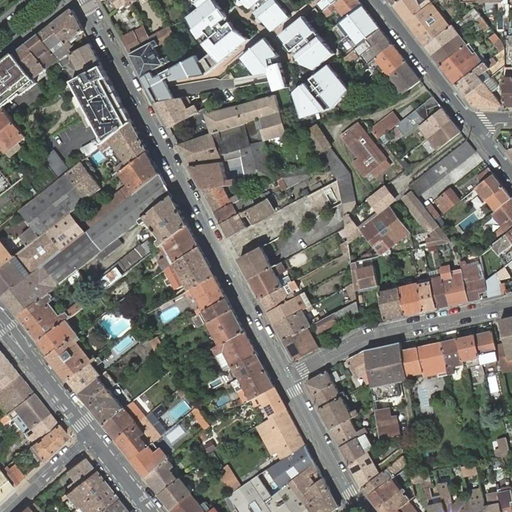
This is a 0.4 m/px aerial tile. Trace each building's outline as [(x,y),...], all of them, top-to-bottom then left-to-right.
[(101,0),(103,1),(111,16),(120,9),(115,3),(119,0),(123,0),(127,3),(129,7),(132,4),(129,0),(101,0)] [(119,0),(115,3),(120,9),(127,3),(123,0),(119,0)] [(183,0),(193,14),(183,20),(199,46),(212,53),(201,62),(197,54),(156,76),(154,71),(143,77),(157,102),(177,99),(167,79),(172,76),(174,80),(207,74),(221,64),(253,38),(240,27),(220,0),(183,0)] [(293,16),(280,0),(243,0),(266,20),(275,31),(293,16)] [(345,18),(362,5),(358,0),(338,0),(325,11),(329,16),(334,12),(336,15),(341,11),(345,18)] [(422,6),(418,0),(403,0),(394,5),(408,22),(424,10),(432,4),(428,0),(426,2),(422,6)] [(504,0),(479,0),(479,2),(479,6),(479,9),(483,9),(483,6),(483,2),(504,2),(504,0)] [(450,27),(432,4),(424,10),(408,22),(426,46),(450,27)] [(479,14),(475,8),(471,12),(478,21),(483,18),(479,14)] [(72,10),(53,24),(71,48),(74,45),(71,41),(84,31),(73,10),(72,10)] [(317,71),(340,52),(312,20),(306,14),(279,35),(302,64),(317,71)] [(483,18),(478,21),(485,31),(490,27),(483,18)] [(53,24),(40,34),(59,60),(74,52),(71,48),(53,24)] [(453,25),(450,27),(426,46),(434,56),(457,37),(452,31),(456,28),(453,25)] [(143,76),(172,61),(169,56),(162,60),(156,48),(175,38),(170,28),(170,27),(150,38),(153,42),(142,48),(131,54),(143,76)] [(144,27),(134,32),(142,48),(153,42),(150,38),(144,27)] [(355,59),(361,55),(368,64),(377,58),(394,45),(381,29),(351,53),(355,59)] [(134,32),(122,38),(131,54),(142,48),(134,32)] [(490,38),(493,43),(499,38),(496,33),(490,38)] [(40,34),(28,44),(47,69),(59,60),(40,34)] [(265,37),(241,57),(254,75),(270,72),(272,77),(273,82),(276,90),(288,89),(282,62),(271,65),(268,58),(280,55),(265,37)] [(457,37),(434,56),(441,66),(465,47),(468,45),(468,44),(466,41),(462,43),(457,37)] [(493,43),(500,52),(505,49),(505,44),(499,38),(493,43)] [(74,52),(59,60),(75,80),(79,78),(70,65),(76,62),(83,76),(103,65),(91,43),(74,52)] [(17,54),(26,65),(35,78),(47,69),(28,44),(17,53),(17,54)] [(407,61),(394,45),(377,58),(390,74),(407,61)] [(465,47),(441,66),(449,76),(465,63),(466,65),(478,55),(479,54),(474,49),(472,50),(469,53),(465,47)] [(17,54),(0,67),(0,101),(4,107),(37,81),(35,78),(26,65),(17,54)] [(479,57),(478,55),(466,65),(465,63),(449,76),(456,85),(480,67),(475,61),(479,57)] [(497,63),(493,57),(480,67),(456,85),(466,97),(485,82),(490,78),(486,72),(497,63)] [(143,76),(143,77),(172,61),(143,76)] [(421,80),(407,61),(390,74),(396,82),(402,90),(404,93),(421,80)] [(308,80),(293,92),(301,121),(338,110),(354,88),(332,62),(308,80)] [(75,80),(69,83),(76,95),(80,93),(100,131),(104,137),(98,140),(101,145),(103,143),(104,145),(133,122),(129,114),(103,65),(83,76),(79,78),(75,80)] [(490,78),(485,82),(466,97),(473,106),(503,107),(492,92),(498,88),(490,78)] [(212,132),(281,111),(276,94),(260,98),(241,104),(219,109),(205,113),(212,132)] [(170,128),(198,111),(196,106),(194,107),(188,97),(183,97),(177,99),(157,102),(170,128)] [(452,120),(435,98),(421,108),(430,120),(421,127),(429,138),(452,120)] [(0,142),(8,153),(20,143),(28,137),(12,117),(4,107),(0,110),(0,142)] [(288,134),(281,111),(212,132),(179,145),(191,166),(223,160),(242,157),(245,174),(246,182),(275,178),(273,172),(267,143),(266,140),(280,136),(288,134)] [(381,138),(402,123),(394,112),(373,128),(381,138)] [(405,137),(415,128),(408,120),(398,128),(405,137)] [(461,132),(452,120),(429,138),(438,150),(461,132)] [(133,122),(104,145),(101,147),(105,152),(114,145),(126,161),(118,167),(122,172),(149,151),(133,122)] [(387,158),(359,123),(343,136),(360,158),(354,162),(365,176),(371,170),(376,176),(390,165),(386,159),(387,158)] [(332,147),(318,126),(308,134),(322,154),(332,147)] [(429,138),(421,127),(416,131),(424,141),(429,138)] [(475,150),(468,140),(409,185),(418,196),(476,151),(475,150)] [(82,153),(87,159),(100,149),(95,142),(82,153)] [(20,143),(8,153),(12,157),(24,148),(20,143)] [(332,150),(322,157),(327,165),(332,171),(338,179),(338,180),(342,203),(342,204),(344,220),(350,215),(356,210),(351,175),(332,150)] [(44,159),(51,168),(61,180),(69,173),(71,171),(55,151),(44,159)] [(161,173),(149,151),(122,172),(135,189),(126,196),(122,190),(89,216),(92,221),(90,223),(93,227),(161,173)] [(223,160),(191,166),(203,189),(223,186),(246,182),(245,174),(234,175),(234,178),(232,178),(228,179),(226,174),(224,165),(223,160)] [(69,173),(88,199),(103,188),(83,162),(71,171),(69,173)] [(327,165),(273,172),(275,178),(281,178),(299,175),(314,173),(332,171),(327,165)] [(482,183),(494,174),(489,168),(478,177),(482,183)] [(22,237),(29,246),(48,232),(67,216),(88,199),(69,173),(61,180),(41,195),(21,211),(34,228),(22,237)] [(173,195),(161,173),(93,227),(83,235),(65,249),(81,269),(99,254),(119,238),(141,221),(173,195)] [(281,178),(276,180),(282,191),(288,188),(302,181),(314,174),(314,173),(299,175),(281,178)] [(488,200),(505,187),(494,174),(482,183),(478,187),(488,200)] [(338,180),(276,213),(286,233),(342,203),(338,180)] [(203,189),(216,213),(239,200),(239,199),(241,198),(240,195),(237,196),(237,195),(231,199),(223,186),(203,189)] [(350,215),(344,220),(348,241),(348,244),(363,233),(381,256),(410,232),(391,203),(395,197),(385,187),(368,201),(377,213),(359,227),(350,215)] [(445,212),(460,200),(452,189),(438,200),(442,204),(440,206),(445,212)] [(474,190),(461,200),(464,203),(476,193),(474,190)] [(426,207),(413,192),(404,199),(434,237),(427,239),(428,247),(437,245),(453,241),(439,224),(436,220),(426,207)] [(255,206),(268,199),(266,193),(252,200),(255,206)] [(175,200),(173,195),(141,221),(144,224),(145,226),(148,224),(161,241),(159,243),(161,246),(165,244),(188,225),(175,200)] [(249,195),(242,199),(248,210),(255,206),(252,200),(249,195)] [(511,198),(493,213),(507,231),(501,235),(503,238),(511,230),(511,198)] [(216,213),(222,224),(248,210),(242,199),(239,200),(216,213)] [(222,224),(229,238),(249,227),(244,218),(248,216),(252,223),(275,211),(268,199),(255,206),(248,210),(222,224)] [(431,204),(426,207),(436,220),(441,216),(431,204)] [(48,232),(63,251),(65,249),(83,235),(67,216),(48,232)] [(167,270),(200,247),(188,225),(165,244),(171,256),(160,261),(167,270)] [(511,230),(503,238),(493,246),(501,256),(507,265),(511,261),(511,230)] [(0,268),(0,291),(4,297),(45,265),(63,251),(48,232),(29,246),(19,254),(0,268)] [(0,237),(0,268),(19,254),(16,250),(14,252),(1,236),(0,237)] [(119,238),(99,254),(103,260),(124,243),(119,238)] [(149,239),(142,245),(150,255),(153,253),(157,249),(149,239)] [(340,245),(344,254),(349,251),(348,244),(348,241),(340,245)] [(91,286),(99,296),(150,255),(142,245),(91,286)] [(249,274),(251,279),(273,267),(271,262),(262,246),(240,258),(249,274)] [(493,246),(481,255),(482,263),(483,270),(501,256),(493,246)] [(200,247),(167,270),(173,281),(175,284),(178,289),(186,284),(189,290),(216,275),(200,247)] [(45,265),(4,297),(20,317),(49,294),(60,285),(69,278),(79,270),(81,269),(65,249),(63,251),(45,265)] [(344,254),(337,257),(340,262),(350,256),(349,251),(344,254)] [(355,283),(356,290),(379,285),(374,258),(351,263),(355,283)] [(511,261),(507,265),(497,273),(501,280),(511,277),(511,261)] [(251,279),(262,299),(284,287),(278,276),(287,271),(282,262),(273,267),(251,279)] [(482,263),(462,266),(463,270),(469,301),(480,298),(479,292),(487,290),(486,281),(485,277),(483,270),(482,263)] [(451,266),(442,267),(444,277),(450,305),(469,301),(463,270),(452,272),(451,266)] [(73,284),(84,276),(79,270),(69,278),(73,284)] [(487,290),(489,297),(503,293),(501,283),(502,283),(501,280),(497,273),(486,281),(487,290)] [(228,298),(216,275),(189,290),(187,291),(189,295),(195,292),(204,307),(198,311),(199,314),(206,311),(228,298)] [(444,277),(431,279),(438,308),(450,305),(444,277)] [(438,308),(431,279),(419,282),(420,284),(425,311),(438,308)] [(262,299),(269,312),(297,298),(293,291),(299,288),(295,281),(284,287),(262,299)] [(380,291),(386,320),(406,315),(401,288),(399,281),(394,282),(395,288),(380,291)] [(511,284),(511,282),(511,281),(505,282),(502,283),(501,283),(503,293),(508,292),(506,286),(511,284)] [(355,283),(346,288),(352,300),(346,303),(348,306),(358,301),(356,290),(355,283)] [(401,288),(406,315),(425,311),(420,284),(401,288)] [(306,293),(302,295),(308,307),(314,304),(306,293)] [(20,317),(40,342),(69,320),(85,307),(82,302),(60,319),(49,304),(54,300),(49,294),(20,317)] [(269,312),(276,325),(302,311),(308,307),(302,295),(297,298),(269,312)] [(228,298),(206,311),(199,314),(187,321),(192,331),(208,322),(211,321),(233,309),(228,298)] [(327,318),(311,326),(313,330),(316,328),(319,333),(360,311),(358,301),(348,306),(327,318)] [(276,325),(284,341),(310,327),(311,326),(327,318),(323,311),(319,314),(320,316),(310,322),(307,315),(316,310),(314,304),(308,307),(302,311),(276,325)] [(208,322),(220,344),(245,331),(233,309),(211,321),(208,322)] [(511,317),(501,320),(507,343),(508,347),(497,349),(500,361),(502,370),(511,368),(511,317)] [(40,342),(51,356),(79,334),(83,330),(81,327),(77,330),(69,320),(40,342)] [(310,327),(284,341),(295,361),(321,347),(310,327)] [(476,334),(481,355),(492,352),(494,362),(500,361),(497,349),(496,345),(493,330),(476,334)] [(234,367),(234,366),(258,354),(245,331),(220,344),(213,348),(217,355),(225,350),(232,363),(234,367)] [(51,356),(70,380),(93,362),(77,342),(82,338),(79,334),(51,356)] [(479,367),(483,366),(483,365),(481,355),(476,334),(459,338),(464,359),(478,356),(479,360),(478,361),(479,365),(479,367)] [(457,361),(464,359),(459,338),(442,342),(448,371),(449,375),(456,373),(455,367),(458,366),(457,361)] [(408,375),(403,350),(402,342),(367,350),(372,382),(375,400),(388,398),(392,397),(400,395),(398,382),(408,380),(408,375)] [(448,371),(442,342),(403,350),(408,375),(424,372),(424,376),(448,371)] [(225,350),(217,355),(224,367),(232,363),(225,350)] [(372,382),(367,350),(348,361),(358,379),(365,375),(366,379),(365,379),(367,384),(372,382)] [(0,387),(17,374),(0,352),(0,387)] [(492,352),(481,355),(483,365),(494,362),(492,352)] [(234,383),(236,387),(266,370),(258,354),(234,366),(241,379),(234,383)] [(70,380),(80,393),(103,375),(96,367),(104,360),(100,356),(93,362),(70,380)] [(478,356),(464,359),(466,367),(479,365),(478,361),(479,360),(478,356)] [(266,370),(236,387),(239,391),(245,403),(252,399),(253,399),(276,387),(266,370)] [(313,395),(335,383),(328,371),(307,383),(313,395)] [(17,374),(0,387),(0,406),(6,415),(7,414),(33,393),(17,374)] [(80,393),(91,407),(111,390),(110,389),(114,386),(117,383),(113,377),(109,380),(104,374),(103,375),(80,393)] [(321,409),(346,395),(344,391),(341,393),(335,383),(313,395),(321,409)] [(276,387),(253,399),(257,406),(264,403),(272,418),(287,409),(276,387)] [(91,407),(105,424),(126,408),(119,400),(123,398),(115,388),(111,390),(91,407)] [(48,413),(33,393),(7,414),(11,419),(19,412),(31,427),(48,413)] [(331,429),(352,419),(364,413),(361,408),(352,413),(349,408),(348,405),(346,401),(350,399),(348,395),(346,395),(321,409),(331,429)] [(198,407),(193,411),(200,421),(205,417),(198,407)] [(393,415),(391,407),(377,408),(382,441),(400,436),(401,436),(397,415),(393,415)] [(105,424),(117,440),(138,424),(126,408),(105,424)] [(263,423),(274,443),(298,429),(287,409),(272,418),(263,423)] [(58,425),(48,413),(31,427),(30,428),(23,434),(32,445),(39,440),(58,425)] [(6,415),(0,419),(0,420),(3,425),(11,419),(7,414),(6,415)] [(117,440),(133,459),(155,442),(162,436),(147,416),(138,424),(117,440)] [(200,421),(206,429),(211,425),(209,423),(205,417),(200,421)] [(341,447),(367,433),(365,429),(359,432),(352,419),(331,429),(341,447)] [(258,426),(269,446),(274,443),(263,423),(258,426)] [(67,437),(58,425),(39,440),(32,445),(30,447),(41,461),(67,437)] [(285,459),(307,445),(305,442),(302,437),(298,429),(274,443),(279,451),(282,457),(283,460),(285,459)] [(350,464),(374,447),(367,433),(341,447),(350,464)] [(405,456),(400,436),(382,441),(374,447),(350,464),(356,475),(363,488),(380,475),(371,458),(384,449),(394,446),(399,454),(385,465),(388,469),(405,456)] [(507,437),(498,440),(502,457),(509,455),(511,455),(507,437)] [(133,459),(147,477),(170,459),(173,457),(170,454),(168,455),(162,449),(161,450),(155,442),(133,459)] [(274,443),(269,446),(273,454),(279,451),(274,443)] [(209,444),(203,447),(208,457),(213,453),(211,449),(209,444)] [(272,497),(316,463),(307,445),(285,459),(283,460),(258,476),(272,497)] [(406,469),(408,467),(405,456),(388,469),(380,475),(363,488),(370,497),(394,478),(396,477),(393,474),(404,466),(406,469)] [(84,458),(66,472),(73,481),(67,486),(66,484),(54,494),(58,500),(65,495),(70,490),(95,472),(84,458)] [(147,477),(160,495),(180,480),(171,469),(175,466),(170,459),(147,477)] [(273,511),(333,511),(340,507),(316,463),(272,497),(266,502),(273,511)] [(476,464),(462,467),(465,477),(479,474),(476,464)] [(224,468),(217,474),(232,494),(243,487),(229,465),(224,468)] [(5,467),(0,471),(0,473),(5,480),(12,489),(24,478),(14,466),(8,471),(5,467)] [(65,495),(75,509),(76,508),(105,485),(95,472),(70,490),(65,495)] [(445,511),(444,502),(434,504),(430,488),(432,487),(428,472),(423,473),(424,481),(430,511),(445,511)] [(0,499),(12,489),(5,480),(0,473),(0,499)] [(400,485),(407,482),(403,473),(397,476),(400,485)] [(423,473),(410,475),(412,482),(413,483),(424,481),(423,473)] [(266,502),(272,497),(258,476),(251,481),(266,502)] [(370,497),(379,508),(403,489),(395,480),(394,478),(370,497)] [(180,480),(160,495),(172,510),(192,495),(193,494),(181,479),(180,480)] [(273,511),(266,502),(251,481),(243,487),(232,494),(229,496),(238,508),(240,511),(273,511)] [(445,511),(472,511),(469,497),(456,500),(457,503),(452,504),(447,482),(439,483),(444,502),(445,511)] [(99,511),(116,499),(105,485),(76,508),(78,511),(99,511)] [(502,511),(511,511),(511,485),(502,487),(502,491),(498,492),(502,511)] [(379,508),(382,511),(395,511),(404,505),(409,502),(411,500),(408,496),(405,498),(402,495),(406,492),(404,488),(403,489),(379,508)] [(482,488),(468,491),(469,497),(472,511),(487,511),(486,505),(484,498),(482,488)] [(487,511),(502,511),(498,492),(498,491),(487,494),(490,504),(486,505),(487,511)] [(192,495),(172,510),(174,511),(205,511),(201,506),(192,495)] [(233,511),(237,508),(229,496),(225,499),(233,511)] [(99,511),(126,511),(116,499),(99,511)] [(42,511),(34,502),(27,508),(30,511),(42,511)] [(206,502),(201,506),(205,511),(209,511),(212,510),(206,502)] [(417,511),(409,502),(404,505),(395,511),(417,511)]
